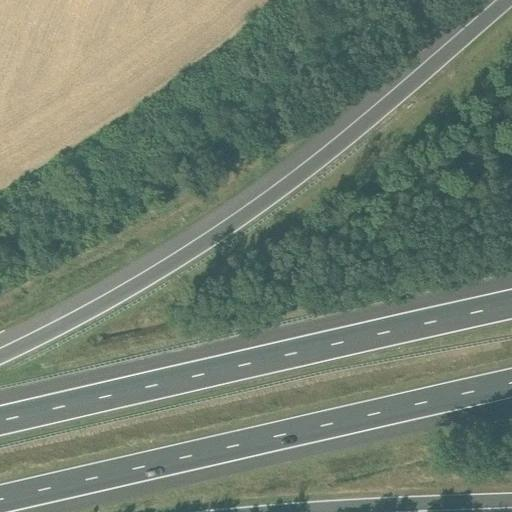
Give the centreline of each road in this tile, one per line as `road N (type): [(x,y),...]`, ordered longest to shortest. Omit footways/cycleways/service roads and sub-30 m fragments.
road 1 (motorway): [(506,0),(275,192),(105,301),(0,355)]
road 2 (motorway): [(0,504),(511,386)]
road 3 (motorway): [(511,303),(0,418)]
road 4 (motorway): [(332,511),(511,502)]
